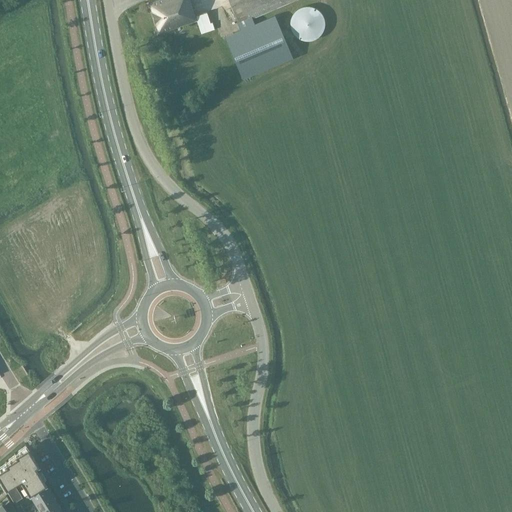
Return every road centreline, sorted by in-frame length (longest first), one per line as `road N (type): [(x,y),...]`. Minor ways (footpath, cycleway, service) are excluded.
road 1 (unclassified): [(244,284),(219,230),(158,172),(138,140),(107,0)]
road 2 (primary): [(139,214),(107,111),(86,0)]
road 3 (unclassified): [(277,511),(253,448),(262,346),(249,301)]
road 4 (tertiary): [(141,317),(100,338),(26,404)]
road 5 (tertiary): [(30,412),(106,352),(147,335)]
